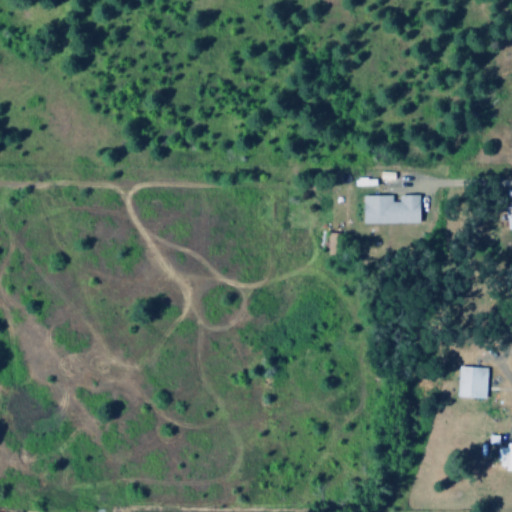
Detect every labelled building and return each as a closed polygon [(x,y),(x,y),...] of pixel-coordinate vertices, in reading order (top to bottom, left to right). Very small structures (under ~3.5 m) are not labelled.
[(396,195),(363,196),(364,224),(421,223),(420,195),(396,195)] [(511,200),(499,202),(502,229),(511,227),(511,200)] [(325,255),(339,255),(339,232),(327,233),(328,242),(325,242),(325,255)] [(452,397),(481,398),(482,367),(453,366),(452,397)] [(499,471),(511,470),(511,443),(500,443),(499,471)]
